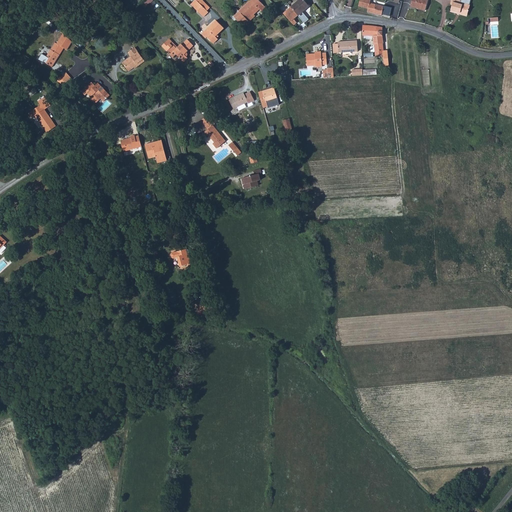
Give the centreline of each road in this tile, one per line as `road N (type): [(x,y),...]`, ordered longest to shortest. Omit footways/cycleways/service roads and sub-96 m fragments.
road 1 (unclassified): [(0,193),(53,158),(334,21)]
road 2 (unclassified): [(334,21),(410,26),(470,52),(511,54)]
